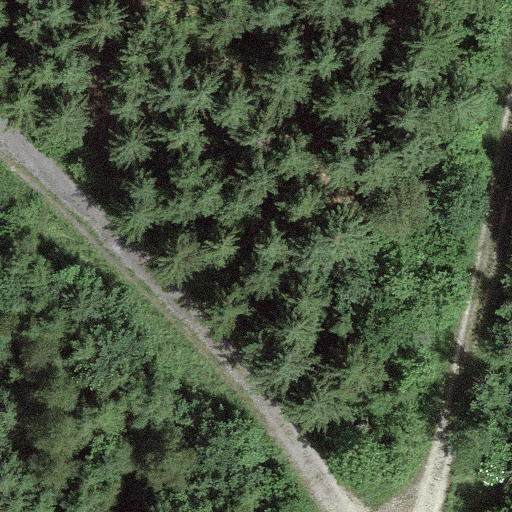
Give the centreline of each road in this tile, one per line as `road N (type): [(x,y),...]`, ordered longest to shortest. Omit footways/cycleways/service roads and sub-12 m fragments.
road 1 (track): [(354,511),(236,358),(0,127)]
road 2 (track): [(511,122),(453,411),(409,511)]
